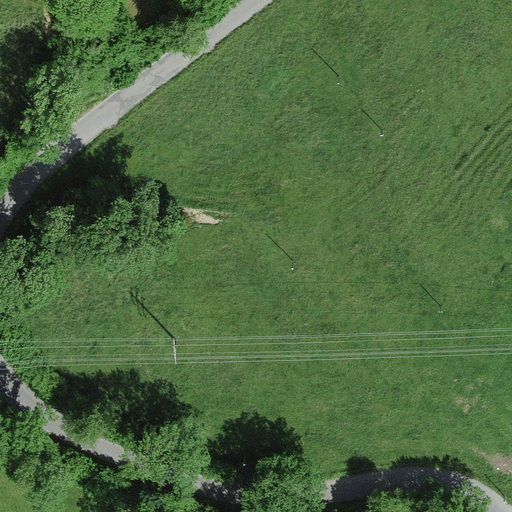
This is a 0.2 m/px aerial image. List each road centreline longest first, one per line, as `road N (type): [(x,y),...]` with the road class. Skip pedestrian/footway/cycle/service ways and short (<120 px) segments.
road 1 (unclassified): [(0,374),(77,436),(220,490),(290,495),(448,481),(500,511)]
road 2 (unclassified): [(255,0),(76,135),(0,211)]
